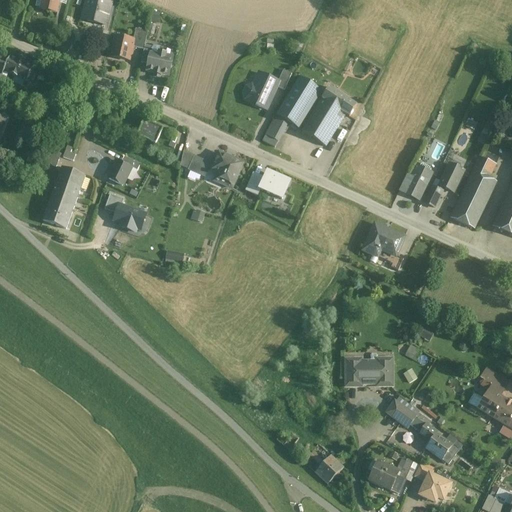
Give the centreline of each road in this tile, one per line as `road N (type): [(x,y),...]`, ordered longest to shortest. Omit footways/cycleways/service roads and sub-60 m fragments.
road 1 (residential): [(0,37),(511,269)]
road 2 (unclassified): [(0,210),(332,511)]
